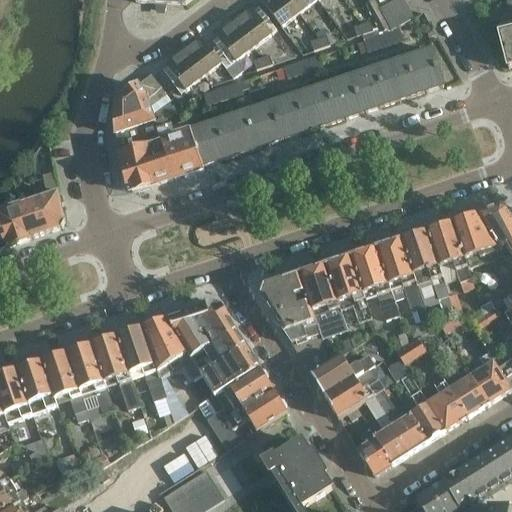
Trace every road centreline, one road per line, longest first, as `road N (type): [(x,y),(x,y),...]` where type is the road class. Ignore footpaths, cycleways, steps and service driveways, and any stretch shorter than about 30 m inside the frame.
road 1 (residential): [(495,101),(197,203)]
road 2 (residential): [(221,266),(511,165)]
road 3 (residential): [(221,266),(372,499)]
road 4 (residential): [(99,234),(81,146),(107,51)]
road 5 (residential): [(511,413),(372,499)]
road 6 (residential): [(107,51),(157,45),(220,0)]
road 7 (residential): [(0,341),(118,300)]
